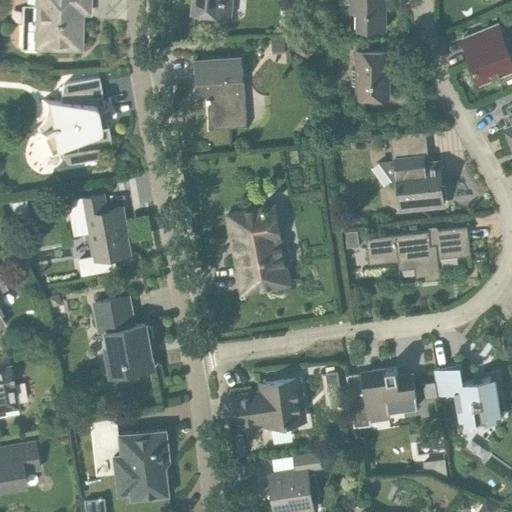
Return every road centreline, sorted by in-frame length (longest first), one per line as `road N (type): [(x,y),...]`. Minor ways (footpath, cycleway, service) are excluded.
road 1 (residential): [(193,358),(443,321),(468,311),(497,283),(511,244),(510,212),(437,73),(423,0)]
road 2 (residential): [(193,358),(144,88),(138,0)]
road 3 (residential): [(215,511),(193,358)]
